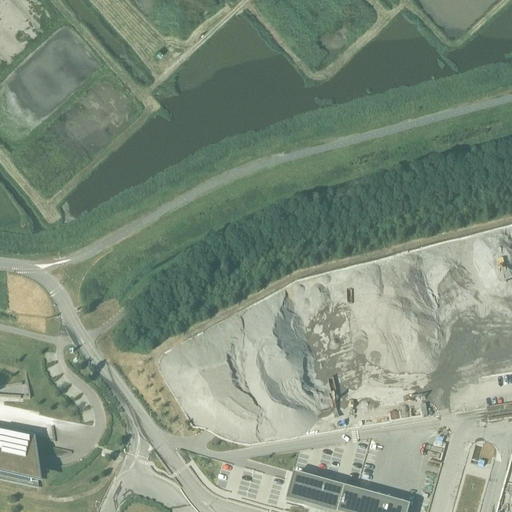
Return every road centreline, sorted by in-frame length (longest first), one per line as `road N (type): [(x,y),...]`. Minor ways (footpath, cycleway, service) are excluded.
road 1 (track): [(0,487),(73,498),(102,485),(119,456)]
road 2 (track): [(246,0),(145,93)]
